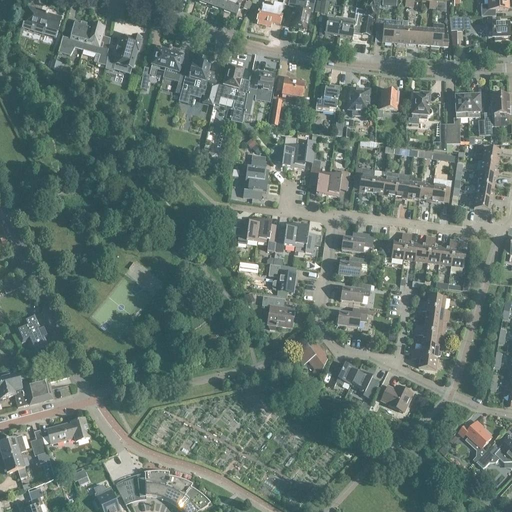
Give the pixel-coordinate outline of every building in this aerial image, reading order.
[(212,0),(210,7),(222,11),(226,0),(212,0)] [(226,0),(222,11),(236,17),(241,0),(226,0)] [(303,34),(305,32),(309,13),(312,14),(315,3),(303,0),(289,0),(288,7),(295,9),(293,15),(294,15),(292,15),(290,22),(293,23),(292,29),(298,30),(299,33),(303,34)] [(507,0),(486,0),(487,6),(481,6),(481,18),(496,18),(495,12),(507,11),(507,0)] [(321,2),(318,15),(327,16),(330,3),(321,2)] [(259,22),(258,25),(271,27),(272,24),(279,26),(283,8),(275,6),(274,11),(269,9),(269,6),(263,5),(261,13),(260,13),(258,21),(259,22)] [(46,13),(40,11),(27,7),(22,25),(21,30),(43,36),(56,40),(58,33),(61,19),(47,15),(48,13),(47,12),(46,13)] [(332,37),(339,38),(341,19),(336,18),(336,19),(327,18),(325,37),(332,38),(332,37)] [(353,35),(362,36),(364,24),(355,22),(355,25),(348,24),(349,20),(341,19),(339,38),(338,39),(346,40),(346,39),(353,40),(353,35)] [(463,19),(449,19),(451,32),(463,32),(463,19)] [(487,20),(487,25),(487,26),(486,26),(486,31),(487,39),(494,39),(494,43),(501,43),(501,39),(508,38),(507,24),(494,24),(493,19),(487,20)] [(394,46),(406,47),(407,29),(408,23),(402,22),(402,29),(395,28),(394,46)] [(83,52),(90,26),(89,27),(75,23),(71,37),(69,37),(68,40),(62,39),(58,54),(70,58),(74,50),(83,52)] [(108,51),(100,49),(105,30),(102,29),(101,26),(95,25),(93,27),(90,26),(83,52),(99,57),(97,65),(104,68),(108,51)] [(382,45),(394,46),(395,28),(384,27),(383,28),(379,28),(378,34),(383,34),(382,45)] [(406,47),(418,48),(419,30),(407,29),(406,47)] [(418,48),(430,49),(431,31),(419,30),(418,48)] [(444,32),(431,31),(430,49),(448,50),(448,42),(443,41),(444,32)] [(138,55),(141,44),(140,44),(140,42),(139,39),(135,38),(133,40),(132,39),(132,41),(122,39),(119,47),(116,56),(117,57),(116,59),(108,57),(105,71),(112,73),(114,66),(124,68),(124,69),(132,71),(137,54),(138,55)] [(165,74),(171,51),(161,48),(161,50),(157,49),(151,70),(149,69),(144,69),(140,91),(147,92),(149,76),(155,78),(157,77),(158,73),(157,72),(165,74)] [(184,87),(186,78),(179,76),(184,56),(179,55),(179,53),(171,51),(165,74),(172,76),(171,79),(178,82),(175,94),(180,95),(183,87),(184,87)] [(183,87),(180,95),(178,103),(187,105),(190,97),(200,100),(205,84),(203,83),(206,73),(208,74),(211,63),(208,63),(209,62),(201,60),(201,61),(199,60),(198,63),(194,62),(189,79),(186,78),(184,87),(183,87)] [(243,71),(234,69),(234,70),(229,69),(226,80),(225,79),(221,93),(219,99),(234,103),(233,107),(243,109),(242,114),(244,114),(248,92),(239,90),(242,81),(241,81),(243,71)] [(80,75),(79,83),(92,86),(94,78),(80,75)] [(259,75),(258,79),(256,79),(255,84),(258,85),(256,98),(255,101),(269,104),(271,93),(272,93),(275,78),(272,78),(273,76),(268,75),(268,76),(259,75)] [(282,97),(282,99),(285,99),(286,97),(295,99),(295,97),(302,98),(304,85),(293,83),(293,81),(285,79),(282,97)] [(94,83),(93,89),(100,91),(101,84),(94,83)] [(218,86),(207,83),(202,105),(213,107),(218,86)] [(322,88),(320,100),(320,102),(317,102),(315,111),(335,115),(340,89),(330,87),(329,89),(322,88)] [(361,112),(367,112),(369,92),(351,91),(350,95),(349,95),(348,111),(352,111),(351,118),(360,118),(361,112)] [(397,94),(396,94),(394,91),(389,91),(388,94),(383,93),(382,99),(381,99),(380,112),(377,111),(376,119),(382,120),(383,112),(396,113),(397,94)] [(488,111),(488,115),(484,115),(484,122),(485,138),(492,138),(491,129),(499,129),(499,123),(498,109),(498,95),(492,95),(492,98),(490,98),(490,110),(488,111)] [(498,109),(499,123),(499,129),(505,129),(505,124),(510,124),(510,110),(507,110),(507,97),(505,97),(505,95),(498,95),(498,109)] [(428,111),(429,97),(421,96),(421,98),(414,97),(412,120),(408,120),(408,126),(418,126),(418,121),(427,122),(427,117),(429,117),(430,117),(431,116),(431,115),(432,114),(432,113),(431,112),(430,111),(428,111)] [(456,119),(461,119),(468,119),(467,98),(462,98),(462,99),(456,99),(456,119)] [(472,98),(467,98),(468,119),(475,119),(480,119),(479,98),(472,99),(472,98)] [(281,102),(274,101),(270,127),(277,128),(281,102)] [(445,126),(445,154),(446,154),(446,146),(460,146),(459,120),(453,120),(453,126),(445,126)] [(350,131),(352,131),(353,122),(344,121),(341,140),(349,141),(350,131)] [(334,138),(341,139),(343,125),(336,124),(334,138)] [(242,125),(250,136),(256,126),(242,125)] [(445,154),(445,126),(439,127),(439,144),(432,144),(432,152),(445,154)] [(295,148),(292,170),(303,171),(304,164),(312,165),(316,136),(312,136),(311,143),(307,142),(306,150),(295,148)] [(251,151),(252,150),(257,156),(262,152),(257,146),(252,139),(246,145),(251,151)] [(292,170),(295,148),(284,147),(284,150),(276,149),(274,164),(281,165),(281,168),(292,170)] [(482,162),(497,165),(499,152),(484,150),(482,162)] [(209,156),(207,158),(206,164),(207,166),(214,168),(216,166),(217,160),(215,157),(216,154),(209,153),(209,156)] [(245,181),(267,183),(268,172),(265,172),(266,164),(265,164),(265,159),(252,157),(250,170),(246,169),(245,181)] [(315,196),(327,198),(330,176),(319,174),(320,163),(313,162),(311,170),(309,188),(316,189),(315,196)] [(497,165),(482,162),(480,174),(495,177),(497,165)] [(371,195),(373,179),(374,172),(355,170),(352,192),(357,193),(358,194),(371,195)] [(340,177),(330,176),(327,198),(338,200),(339,192),(346,193),(349,175),(341,174),(340,177)] [(382,197),(386,174),(382,174),(381,180),(373,179),(371,195),(382,197)] [(394,199),(397,176),(386,174),(382,197),(394,199)] [(495,177),(480,174),(478,186),(493,189),(495,177)] [(406,200),(409,177),(397,176),(394,199),(406,200)] [(418,202),(420,185),(421,181),(415,180),(415,178),(409,177),(406,200),(418,202)] [(267,183),(245,181),(243,192),(247,192),(246,200),(261,202),(262,194),(265,195),(267,183)] [(433,181),(432,187),(430,203),(442,205),(443,205),(448,205),(450,190),(445,189),(439,188),(440,182),(433,181)] [(430,203),(432,187),(420,185),(418,202),(430,203)] [(493,189),(478,186),(476,198),(491,201),(493,189)] [(491,201),(476,198),(473,210),(489,213),(491,201)] [(247,243),(256,244),(259,222),(249,220),(248,224),(240,223),(240,229),(234,228),(233,237),(238,237),(237,245),(247,247),(247,243)] [(267,246),(267,249),(266,253),(275,254),(278,232),(270,231),(271,224),(259,222),(256,244),(267,246)] [(285,233),(278,232),(275,254),(282,255),(283,248),(294,249),(297,227),(286,226),(285,233)] [(309,229),(297,227),(294,249),(304,251),(304,254),(312,255),(315,237),(307,236),(309,229)] [(373,237),(352,235),(352,240),(343,239),(341,253),(362,256),(362,249),(372,251),(373,237)] [(402,261),(406,236),(401,235),(400,244),(392,243),(390,259),(402,261)] [(406,236),(402,261),(414,262),(417,246),(409,245),(410,236),(406,236)] [(417,246),(414,262),(427,264),(430,239),(424,238),(423,247),(417,246)] [(430,239),(427,264),(439,266),(441,249),(433,248),(435,240),(430,239)] [(441,249),(439,266),(451,267),(454,242),(449,241),(448,250),(441,249)] [(0,254),(10,250),(6,242),(2,244),(0,244),(0,254)] [(454,242),(451,267),(463,269),(465,252),(457,251),(458,242),(454,242)] [(367,274),(368,266),(371,266),(371,262),(349,259),(348,265),(339,264),(338,277),(358,280),(359,273),(367,274)] [(289,270),(272,268),(269,267),(268,278),(278,279),(277,283),(274,282),(273,284),(272,289),(273,291),(276,292),(276,293),(293,295),(295,276),(289,275),(289,270)] [(138,284),(145,279),(138,270),(131,275),(138,284)] [(3,289),(5,295),(25,287),(23,281),(3,289)] [(369,299),(370,291),(373,291),(374,287),(352,284),(351,291),(342,290),(340,303),(361,306),(362,298),(369,299)] [(418,308),(443,311),(445,299),(427,297),(427,304),(418,303),(418,308)] [(267,327),(269,332),(275,332),(276,328),(291,331),(294,311),(283,310),(284,302),(263,299),(262,307),(270,308),(267,327)] [(447,324),(448,325),(450,312),(443,311),(418,308),(417,313),(425,314),(424,321),(447,324)] [(365,325),(367,315),(372,316),(373,313),(353,310),(352,316),(339,314),(337,328),(357,331),(358,324),(365,325)] [(49,351),(42,337),(46,335),(43,330),(40,332),(34,317),(22,322),(14,326),(16,331),(15,331),(21,346),(28,343),(34,358),(43,354),(47,362),(59,357),(55,348),(49,351)] [(414,332),(445,336),(447,324),(424,321),(423,329),(415,328),(414,332)] [(15,337),(11,328),(5,330),(9,339),(15,337)] [(421,345),(438,347),(443,348),(445,336),(414,332),(414,337),(422,338),(421,345)] [(314,341),(295,354),(303,365),(308,362),(314,369),(312,374),(319,377),(327,360),(314,341)] [(441,354),(438,352),(438,347),(421,345),(420,352),(412,351),(411,356),(437,359),(437,358),(440,358),(441,354)] [(437,359),(411,356),(411,361),(419,362),(418,369),(435,372),(437,359)] [(344,384),(350,387),(358,372),(344,365),(343,367),(338,365),(327,387),(333,390),(335,384),(342,387),(344,384)] [(372,379),(358,372),(350,387),(364,394),(362,397),(368,400),(376,383),(371,381),(372,379)] [(0,400),(14,397),(17,409),(50,400),(46,386),(35,388),(34,388),(28,389),(28,390),(26,391),(25,388),(21,389),(18,375),(7,378),(7,376),(0,377),(0,400)] [(387,388),(379,403),(402,414),(412,395),(397,388),(395,392),(387,388)] [(71,425),(47,432),(51,446),(75,440),(76,444),(89,440),(84,420),(71,424),(71,425)] [(466,436),(469,438),(465,442),(477,453),(476,458),(473,462),(477,465),(487,454),(482,450),(492,439),(482,430),(483,429),(477,423),(471,430),(467,426),(459,435),(463,439),(466,436)] [(36,442),(41,457),(47,455),(40,432),(34,434),(36,442)] [(0,454),(2,460),(20,455),(26,453),(22,438),(0,444),(0,454)] [(495,445),(487,454),(477,465),(483,471),(490,464),(496,464),(499,460),(503,464),(511,463),(511,442),(510,440),(502,449),(499,449),(495,445)] [(41,457),(36,442),(30,443),(32,451),(35,458),(41,457)] [(25,470),(20,455),(2,460),(7,476),(18,472),(21,480),(27,479),(24,470),(25,470)] [(55,480),(61,478),(57,467),(51,468),(55,480)] [(86,479),(83,472),(72,477),(75,484),(86,479)] [(171,478),(169,478),(169,475),(170,474),(166,474),(163,473),(160,473),(155,473),(150,474),(144,475),(145,475),(145,481),(138,481),(138,480),(130,482),(123,484),(116,488),(126,507),(131,505),(136,503),(141,502),(146,502),(146,499),(151,499),(157,499),(162,501),(167,503),(172,505),(177,508),(180,511),(201,511),(208,508),(208,507),(210,505),(211,505),(208,502),(206,500),(203,498),(200,495),(199,494),(196,492),(192,490),(191,489),(192,487),(193,486),(190,484),(186,483),(185,482),(181,481),(178,480),(174,479),(171,478)] [(58,488),(45,493),(48,499),(61,494),(58,488)] [(119,511),(110,490),(96,496),(97,500),(94,502),(98,510),(101,509),(102,511),(119,511)] [(66,494),(69,501),(76,498),(74,491),(66,494)] [(41,511),(40,507),(43,506),(40,500),(29,504),(31,510),(26,511),(41,511)]
